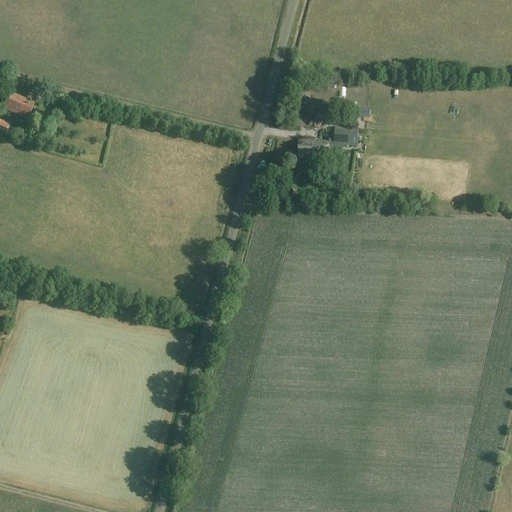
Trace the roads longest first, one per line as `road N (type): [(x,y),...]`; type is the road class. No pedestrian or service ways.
road 1 (unclassified): [(159,511),(293,0)]
road 2 (track): [(257,137),(0,72)]
